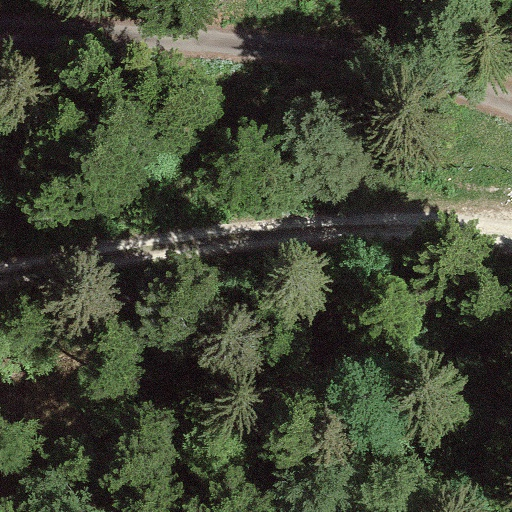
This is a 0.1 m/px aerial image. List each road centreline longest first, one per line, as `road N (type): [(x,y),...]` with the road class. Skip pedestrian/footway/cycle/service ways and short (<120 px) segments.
road 1 (track): [(511,109),(372,70),(280,55),(0,37)]
road 2 (track): [(511,231),(460,222),(329,234),(0,285)]
